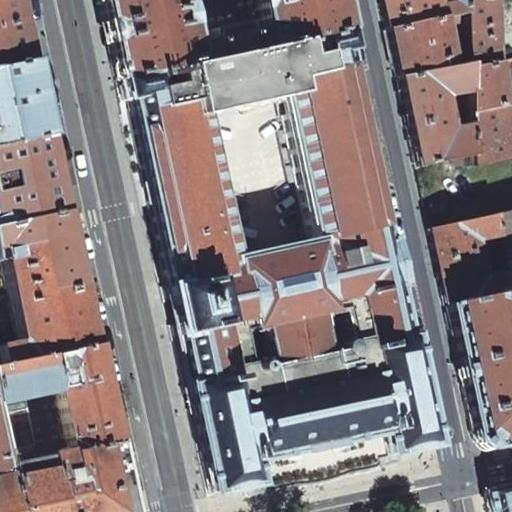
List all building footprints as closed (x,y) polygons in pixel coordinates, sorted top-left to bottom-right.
[(0,0),(0,67),(28,62),(19,21),(14,0),(0,0)] [(96,0),(100,16),(114,82),(210,62),(206,41),(190,44),(179,0),(96,0)] [(252,0),(258,30),(251,31),(251,27),(242,29),(241,26),(239,25),(206,31),(204,33),(206,41),(210,62),(342,35),(335,0),(252,0)] [(440,6),(436,7),(434,0),(376,0),(378,7),(383,31),(462,14),(462,2),(463,1),(450,2),(440,4),(440,6)] [(470,0),(463,1),(462,2),(462,14),(463,66),(463,70),(494,63),(492,0),(470,0)] [(462,14),(383,31),(388,55),(394,79),(463,66),(462,14)] [(380,240),(340,54),(345,53),(342,35),(210,62),(114,82),(117,95),(118,104),(124,102),(154,240),(164,286),(158,287),(170,341),(172,341),(183,391),(181,392),(186,412),(205,497),(242,489),(244,498),(263,494),(272,494),(297,488),(322,484),(334,481),(345,477),(369,473),(369,472),(377,469),(396,465),(394,456),(431,448),(413,363),(409,342),(408,343),(407,336),(405,336),(394,286),(396,285),(387,245),(384,245),(381,243),(381,240),(380,240)] [(511,59),(494,63),(463,70),(464,94),(465,114),(496,107),(503,106),(495,69),(500,71),(502,77),(511,75),(511,59)] [(0,147),(45,138),(36,98),(28,62),(0,67),(0,147)] [(463,66),(394,79),(403,124),(413,169),(466,160),(465,126),(446,130),(442,111),(453,109),(450,96),(464,94),(463,70),(463,66)] [(465,126),(466,160),(466,166),(501,131),(496,107),(465,114),(465,126)] [(0,226),(61,214),(57,195),(52,175),(45,138),(0,147),(0,226)] [(442,307),(511,292),(511,212),(455,224),(426,231),(442,307)] [(0,346),(0,366),(90,347),(75,278),(61,214),(0,226),(0,268),(5,291),(16,343),(0,346)] [(476,448),(482,450),(487,450),(511,444),(511,292),(442,307),(470,436),(471,439),(473,443),(476,448)] [(4,476),(11,511),(126,511),(109,434),(90,347),(0,366),(0,402),(21,398),(52,392),(65,453),(42,458),(43,468),(4,476)] [(0,402),(0,458),(2,467),(34,460),(21,398),(0,402)] [(2,467),(4,476),(43,468),(42,458),(34,460),(2,467)] [(0,511),(11,511),(4,476),(0,476),(0,511)] [(511,511),(511,483),(499,487),(483,490),(483,493),(482,493),(486,511),(511,511)]
